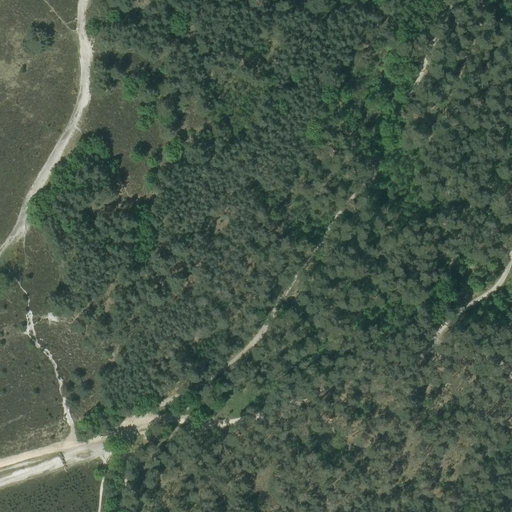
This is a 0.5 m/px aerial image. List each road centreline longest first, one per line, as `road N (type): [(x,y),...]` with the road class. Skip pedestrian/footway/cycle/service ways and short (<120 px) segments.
road 1 (unknown): [(137,417),(213,379),(255,339),(369,177),(453,0)]
road 2 (track): [(511,109),(476,236),(425,350)]
road 3 (track): [(201,421),(252,419),(307,401),(365,366),(425,350)]
